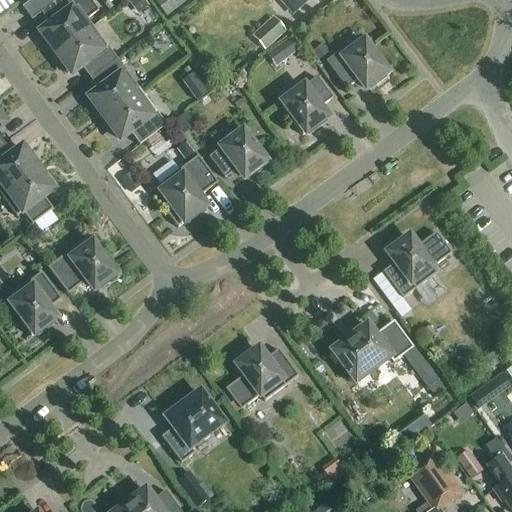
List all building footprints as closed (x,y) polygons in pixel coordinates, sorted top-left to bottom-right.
[(4,0),(0,0),(0,14),(10,8),(4,0)] [(52,7),(51,7),(46,0),(34,0),(21,10),(31,23),(40,16),(52,7)] [(53,58),(92,29),(86,21),(97,14),(86,0),(69,0),(64,4),(61,0),(60,0),(51,7),(52,7),(40,16),(49,28),(40,35),(42,37),(39,39),(53,58)] [(168,21),(191,2),(190,0),(158,0),(154,3),(168,21)] [(280,0),(292,13),(306,0),(280,0)] [(286,34),(273,19),(251,38),(264,53),(286,34)] [(89,82),(116,62),(92,29),(53,58),(67,76),(69,74),(71,77),(80,70),(89,82)] [(291,38),(266,57),(275,70),(300,51),(291,38)] [(375,61),(363,45),(343,60),(338,54),(325,65),(345,91),(357,82),(364,91),(372,85),(374,88),(385,80),(383,77),(389,73),(378,58),(375,61)] [(324,46),(311,55),(317,64),(330,55),(324,46)] [(104,121),(140,95),(116,62),(89,82),(98,94),(89,101),(91,103),(88,105),(96,116),(99,114),(104,121)] [(309,137),(320,128),(318,126),(326,120),(319,110),(331,101),(316,80),(282,105),(293,121),(290,123),(301,138),(307,134),(309,137)] [(140,95),(104,121),(120,142),(129,135),(139,148),(165,128),(140,95)] [(253,150),(242,135),(208,160),(223,181),(236,171),(243,181),(251,175),(253,177),(264,169),(262,167),(268,163),(257,148),(253,150)] [(0,197),(1,198),(37,171),(21,151),(12,158),(3,146),(0,147),(0,197)] [(197,159),(156,189),(172,211),(166,215),(177,230),(186,224),(187,226),(198,218),(196,216),(205,210),(197,200),(217,186),(197,159)] [(37,171),(1,198),(16,219),(22,215),(31,228),(52,212),(43,199),(52,192),(50,190),(53,188),(45,177),(42,179),(37,171)] [(450,256),(435,235),(416,250),(408,240),(387,256),(394,265),(382,275),(402,301),(435,276),(431,270),(450,256)] [(104,262),(88,240),(47,270),(67,297),(86,283),(93,292),(101,286),(103,289),(114,281),(112,278),(118,274),(107,259),(104,262)] [(38,338),(48,329),(47,327),(55,321),(47,311),(60,302),(40,275),(6,301),(22,322),(19,325),(30,339),(36,335),(38,338)] [(444,393),(392,324),(373,338),(366,329),(353,339),(351,336),(344,342),(345,344),(332,354),(355,384),(388,360),(392,366),(402,358),(434,400),(444,393)] [(265,362),(258,352),(236,368),(243,377),(224,392),(240,413),(259,398),(263,404),(297,379),(277,352),(265,362)] [(180,466),(194,456),(189,450),(222,426),(199,395),(166,421),(173,430),(160,439),(180,466)] [(341,418),(329,431),(337,438),(349,425),(341,418)] [(404,448),(417,438),(408,425),(394,435),(404,448)] [(510,511),(511,511),(511,472),(508,466),(511,463),(495,439),(482,448),(492,462),(486,467),(499,486),(491,491),(501,504),(503,502),(510,511)] [(470,481),(482,473),(468,452),(455,461),(470,481)] [(434,455),(404,476),(425,506),(416,511),(440,511),(464,496),(434,455)] [(334,481),(351,472),(343,458),(327,466),(334,481)] [(199,488),(188,474),(175,484),(196,511),(214,497),(203,484),(199,488)] [(152,503),(145,493),(131,503),(129,501),(122,506),(124,509),(119,511),(178,511),(164,493),(152,503)]
